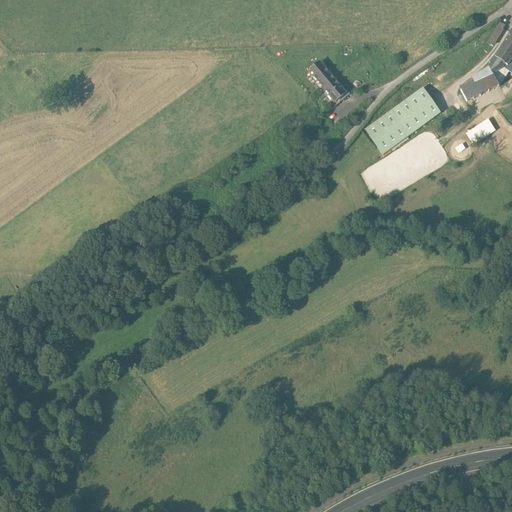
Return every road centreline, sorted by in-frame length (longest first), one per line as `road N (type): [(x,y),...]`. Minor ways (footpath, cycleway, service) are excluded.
road 1 (unclassified): [(511,1),(401,77),(334,151),(224,239),(49,329),(0,377)]
road 2 (primary): [(511,455),(431,471),(338,511)]
